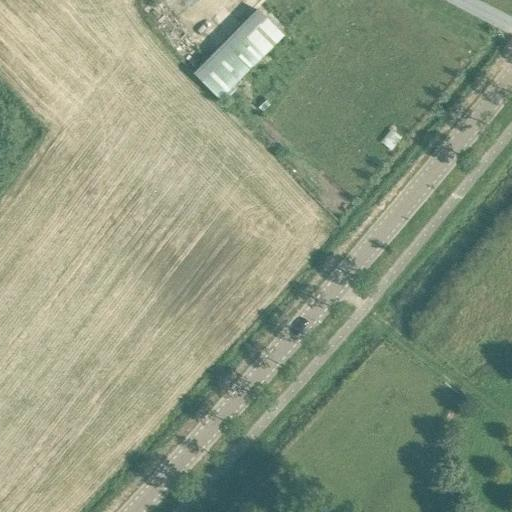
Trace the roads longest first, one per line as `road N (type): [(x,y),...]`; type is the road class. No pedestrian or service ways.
road 1 (tertiary): [(126,511),(327,283)]
road 2 (tertiary): [(327,283),(511,70)]
